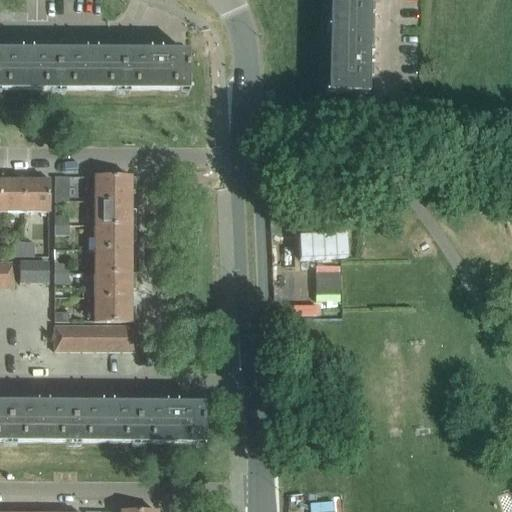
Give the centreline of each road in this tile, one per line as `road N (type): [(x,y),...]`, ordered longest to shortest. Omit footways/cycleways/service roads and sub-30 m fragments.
road 1 (residential): [(154,385),(153,158)]
road 2 (residential): [(0,33),(175,31)]
road 3 (residential): [(0,496),(175,496)]
road 4 (residential): [(246,157),(235,176),(241,308),(253,322)]
road 5 (residential): [(253,322),(264,305),(258,173),(246,157)]
road 6 (residential): [(246,157),(241,32),(225,0)]
road 7 (residential): [(154,385),(0,383)]
road 8 (residential): [(0,158),(153,158)]
